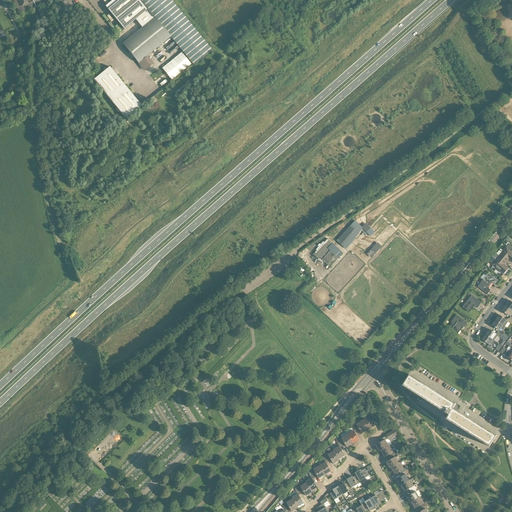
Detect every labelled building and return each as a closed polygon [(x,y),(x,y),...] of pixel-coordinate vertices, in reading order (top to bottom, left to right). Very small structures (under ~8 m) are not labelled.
[(212,50),(170,0),(119,0),(108,10),(124,29),(136,20),(142,28),(155,17),(171,37),(194,65),(212,50)] [(171,37),(155,17),(142,28),(123,44),(138,63),(147,56),(171,37)] [(162,68),(171,80),(191,64),(181,52),(162,68)] [(150,66),(153,64),(147,56),(144,59),(141,61),(147,69),(150,66)] [(119,112),(125,119),(141,106),(109,67),(93,80),(117,108),(119,112)] [(337,241),(341,245),(344,248),(351,240),(359,232),(355,229),(351,226),(344,233),(337,241)] [(328,239),(313,254),(319,259),(320,258),(322,260),(330,267),(338,258),(330,251),(328,249),(333,244),(328,239)] [(372,257),(383,246),(378,241),(367,253),(372,257)] [(499,256),(507,262),(509,260),(511,262),(511,252),(506,247),(499,256)] [(507,262),(499,256),(495,260),(492,264),(503,274),(508,268),(505,265),(507,262)] [(483,280),(490,285),(492,282),(495,285),(498,280),(489,273),(486,276),(487,276),(483,280)] [(490,285),(483,280),(480,284),(478,287),(487,295),(491,291),(488,288),(490,285)] [(474,306),(477,308),(482,302),(472,295),(463,307),(469,312),(474,306)] [(511,311),(506,306),(502,311),(508,316),(509,315),(511,311)] [(505,327),(508,322),(506,321),(499,315),(496,320),(502,325),(505,327)] [(453,323),(449,328),(458,334),(463,327),(464,327),(467,323),(457,316),(452,322),(453,323)] [(492,325),(499,330),(501,328),(503,329),(505,327),(502,325),(496,320),(492,325)] [(494,341),(496,339),(494,337),(496,335),(496,334),(489,330),(486,335),(494,341)] [(505,342),(507,339),(502,336),(497,332),(496,334),(496,335),(498,336),(505,342)] [(494,341),(486,335),(482,340),(491,346),(494,341)] [(503,355),(504,356),(511,361),(511,353),(510,351),(507,350),(503,355)] [(453,409),(456,404),(410,375),(403,386),(421,398),(421,399),(445,414),(446,413),(449,415),(446,420),(454,425),(453,426),(484,446),(485,444),(490,447),(497,436),(453,409)] [(363,421),(368,430),(374,426),(371,421),(374,419),(370,413),(367,415),(369,418),(363,421)] [(353,425),(357,431),(359,430),(362,434),(368,430),(363,421),(357,424),(355,422),(352,423),(353,425)] [(357,431),(353,425),(350,426),(354,432),(348,435),(353,444),(359,440),(355,432),(357,431)] [(381,451),(389,446),(385,441),(388,439),(388,440),(397,435),(394,430),(386,435),(386,436),(380,440),(381,442),(376,445),(380,452),(381,451)] [(353,444),(348,435),(342,438),(340,436),(338,437),(339,440),(343,446),(345,445),(347,448),(353,444)] [(334,451),(339,459),(345,455),(340,447),(343,446),(339,440),(338,437),(335,440),(339,447),(334,450),(334,451)] [(389,446),(381,451),(385,457),(389,455),(390,457),(397,453),(398,453),(396,450),(393,451),(390,446),(389,446)] [(339,459),(334,451),(329,455),(327,452),(324,454),(325,456),(329,462),(331,461),(333,464),(340,460),(339,459)] [(397,453),(390,457),(391,460),(386,463),(390,469),(391,468),(399,463),(396,458),(398,456),(397,453)] [(329,462),(325,456),(322,457),(326,463),(320,466),(325,475),(332,471),(327,463),(329,462)] [(399,463),(391,468),(395,475),(399,472),(400,474),(407,471),(408,470),(406,467),(403,469),(400,463),(399,463)] [(325,475),(320,466),(314,469),(312,467),(309,468),(311,472),(315,478),(318,476),(319,479),(325,475)] [(307,483),(312,491),(318,487),(313,479),(315,478),(311,472),(309,468),(306,471),(308,473),(312,479),(306,482),(307,483)] [(356,476),(360,481),(369,476),(365,469),(361,471),(361,470),(355,473),(356,476)] [(407,471),(400,474),(401,477),(396,480),(400,486),(401,486),(409,480),(406,475),(408,473),(407,471)] [(360,481),(356,476),(353,478),(352,476),(347,480),(348,482),(352,488),(361,483),(360,481)] [(409,480),(401,486),(405,492),(409,489),(410,492),(417,488),(418,487),(416,484),(414,486),(410,480),(409,480)] [(307,483),(301,486),(298,481),(295,483),(298,488),(301,494),(304,492),(306,496),(312,492),(312,491),(307,483)] [(352,488),(348,482),(345,484),(344,483),(338,486),(343,495),(353,489),(352,488)] [(343,495),(338,486),(333,490),(333,491),(330,493),(334,500),(343,495)] [(293,499),(298,507),(304,503),(299,495),(301,494),(298,488),(295,489),(298,494),(292,498),(293,499)] [(417,488),(410,492),(412,494),(406,497),(410,504),(412,503),(419,498),(416,492),(419,491),(417,488)] [(375,507),(381,504),(380,503),(384,501),(383,499),(386,497),(383,492),(380,494),(379,493),(370,499),(375,507)] [(420,509),(427,505),(428,505),(426,501),(424,503),(420,497),(419,498),(412,503),(415,509),(419,507),(420,509)] [(328,511),(324,504),(328,501),(326,498),(323,500),(320,502),(322,505),(317,508),(319,511),(317,511),(328,511)] [(298,507),(293,499),(287,503),(285,500),(283,501),(284,503),(287,508),(288,510),(290,508),(292,511),(298,508),(298,507)] [(362,506),(365,511),(369,509),(369,511),(375,507),(370,499),(361,504),(362,506)] [(277,511),(285,511),(288,510),(287,508),(284,503),(282,504),(281,505),(282,508),(277,511)]
